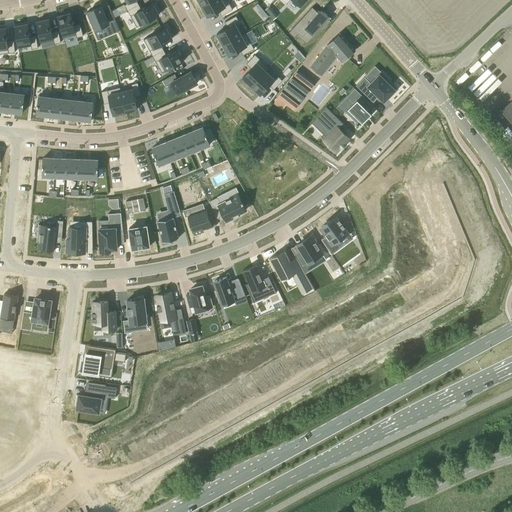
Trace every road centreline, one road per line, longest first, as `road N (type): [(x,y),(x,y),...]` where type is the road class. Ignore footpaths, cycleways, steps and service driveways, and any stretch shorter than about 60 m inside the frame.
road 1 (residential): [(75,272),(174,263),(268,230),(346,174),(432,87)]
road 2 (primary): [(511,328),(179,511)]
road 3 (primary): [(229,511),(511,370)]
road 4 (residential): [(18,133),(120,134),(216,95),(221,90),(174,0)]
road 5 (residential): [(75,272),(55,409),(62,449)]
road 6 (tertiary): [(511,455),(384,511)]
road 7 (residential): [(18,133),(4,266)]
